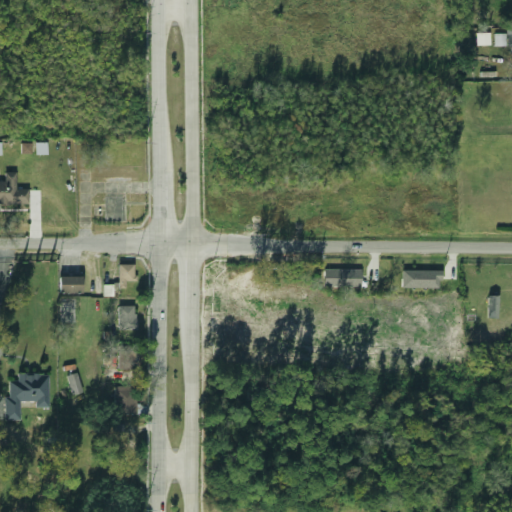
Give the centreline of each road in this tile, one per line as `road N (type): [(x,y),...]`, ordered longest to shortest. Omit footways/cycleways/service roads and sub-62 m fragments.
road 1 (tertiary): [(511,248),(0,242)]
road 2 (secondary): [(164,241),(161,511)]
road 3 (secondary): [(197,242),(195,0)]
road 4 (secondary): [(193,511),(188,355)]
